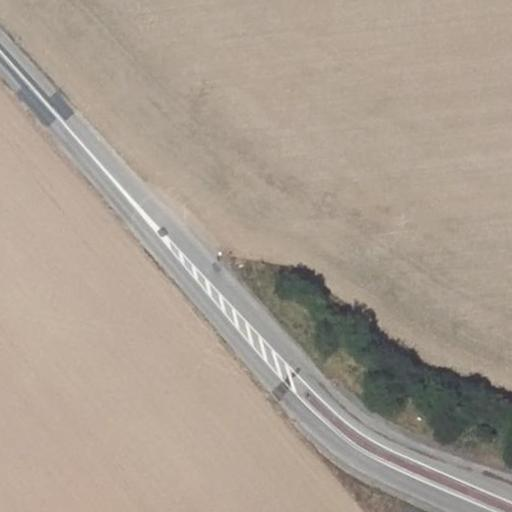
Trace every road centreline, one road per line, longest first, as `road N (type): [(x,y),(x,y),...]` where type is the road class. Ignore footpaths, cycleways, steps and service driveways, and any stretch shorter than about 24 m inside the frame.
road 1 (unclassified): [(511,492),(350,417),(58,117)]
road 2 (unclassified): [(58,117),(297,409),(353,456),(470,511)]
